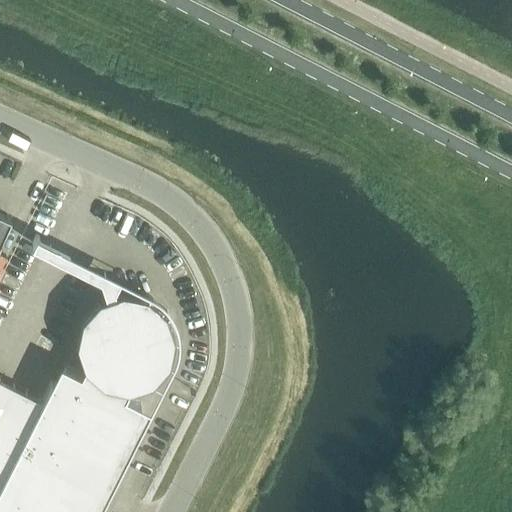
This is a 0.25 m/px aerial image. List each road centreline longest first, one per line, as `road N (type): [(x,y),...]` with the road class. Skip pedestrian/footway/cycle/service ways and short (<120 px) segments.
road 1 (unclassified): [(169,511),(232,381),(239,335),(225,269),(204,233),(157,191),(0,119)]
road 2 (primary): [(173,0),(511,173)]
road 3 (primary): [(511,119),(280,0)]
